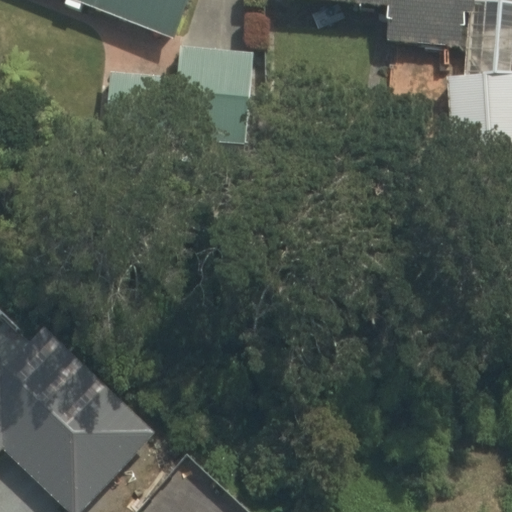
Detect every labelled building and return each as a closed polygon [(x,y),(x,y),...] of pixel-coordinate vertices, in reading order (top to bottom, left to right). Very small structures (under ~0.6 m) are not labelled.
[(198,0),(42,0),(175,56),(198,0)] [(454,177),(511,180),(511,13),(476,12),(476,0),(290,0),(289,25),(397,30),(396,55),(470,59),(469,90),(455,91),(454,177)] [(449,68),(378,61),(372,138),(442,144),(449,68)] [(263,69),(179,66),(178,97),(111,95),(109,144),(182,146),(181,174),(259,177),(263,69)] [(2,392),(0,390),(0,470),(5,465),(51,511),(91,511),(165,439),(62,337),(2,392)]
